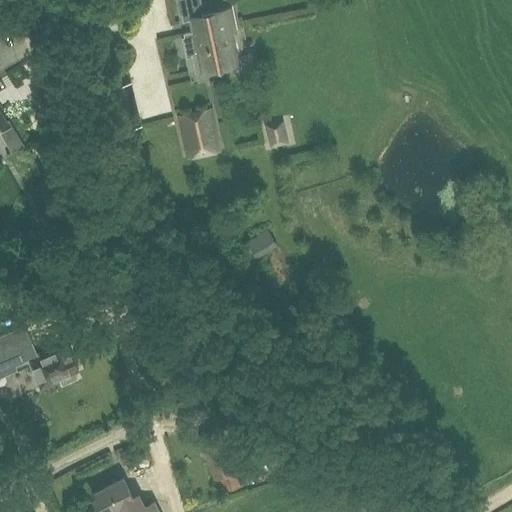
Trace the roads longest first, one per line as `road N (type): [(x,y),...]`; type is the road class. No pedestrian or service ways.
road 1 (track): [(173,511),(25,0)]
road 2 (unclassified): [(148,427),(0,493)]
